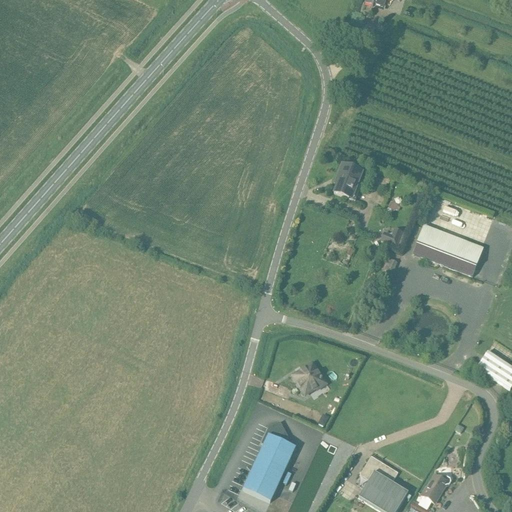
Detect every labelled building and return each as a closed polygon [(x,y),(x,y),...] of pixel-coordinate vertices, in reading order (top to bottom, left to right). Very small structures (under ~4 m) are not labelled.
[(367,0),(366,4),(382,10),(385,0),(367,0)] [(339,181),(334,194),(348,200),(349,200),(356,182),(359,183),(361,175),(342,167),(337,180),(339,181)] [(395,200),(395,202),(390,204),(388,210),(386,211),(385,213),(386,215),(388,216),(390,216),(391,214),(396,212),(398,206),(401,204),(401,202),(400,200),(398,199),(395,200)] [(423,228),(413,256),(472,279),(483,252),(423,228)] [(397,247),(401,235),(393,232),(391,238),(383,235),(380,244),(394,249),(397,247)] [(347,250),(345,256),(351,258),(353,252),(347,250)] [(385,260),(376,282),(388,287),(396,264),(385,260)] [(511,393),(511,390),(511,369),(489,355),(478,371),(511,393)] [(312,366),(293,377),(305,397),(317,389),(315,386),(322,381),(312,366)] [(321,418),(317,425),(323,429),(329,419),(325,417),(321,418)] [(458,427),(455,433),(460,436),(463,430),(458,427)] [(270,504),(295,450),(285,445),(288,438),(285,434),(273,428),(268,430),(261,445),(264,446),(243,491),(270,504)] [(397,511),(408,495),(392,485),(398,475),(371,458),(360,477),(369,483),(358,500),(378,511),(397,511)] [(425,490),(420,498),(434,507),(445,489),(445,488),(449,487),(451,485),(450,481),(444,478),(441,479),(440,481),(434,478),(426,490),(425,490)] [(411,511),(430,511),(431,511),(413,503),(409,511),(411,511)]
